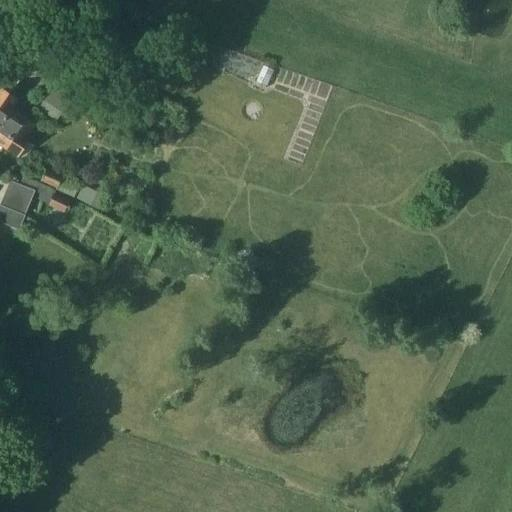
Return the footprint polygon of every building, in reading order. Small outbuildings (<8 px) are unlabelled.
[(0,146),(18,159),(30,141),(27,139),(37,122),(14,107),(19,99),(0,86),(0,146)] [(37,110),(56,123),(68,103),(50,91),(37,110)] [(78,184),(45,168),(39,181),(73,196),(78,184)] [(36,193),(11,182),(0,207),(0,224),(19,232),(36,193)] [(100,209),(106,196),(84,186),(78,199),(100,209)]
